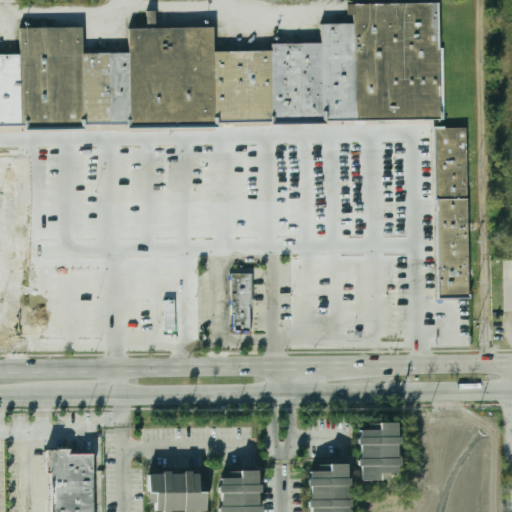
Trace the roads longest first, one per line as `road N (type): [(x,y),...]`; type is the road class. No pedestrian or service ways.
road 1 (secondary): [(115,394),(511,392)]
road 2 (secondary): [(288,363),(115,369)]
road 3 (secondary): [(511,361),(376,363)]
